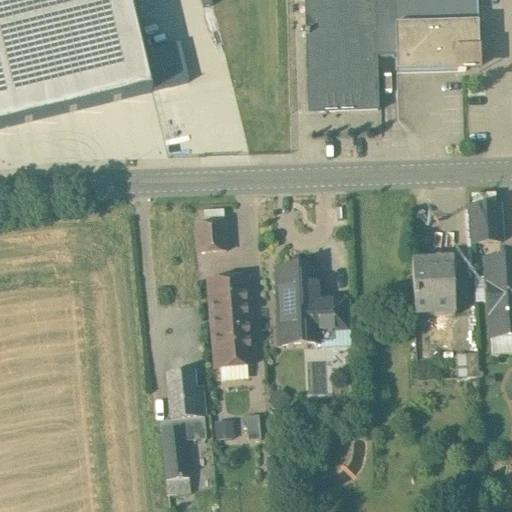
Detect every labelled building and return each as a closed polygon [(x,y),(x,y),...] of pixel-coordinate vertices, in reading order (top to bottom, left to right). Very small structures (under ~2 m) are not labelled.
[(375,58),(395,57),(396,74),(464,72),(464,68),(477,68),(475,0),(302,0),(306,113),(377,111),(375,58)] [(499,208),(471,210),(473,245),(501,244),(499,208)] [(224,225),(196,227),(198,255),(226,253),(224,225)] [(511,255),(502,257),(503,263),(486,264),(491,340),(511,338),(511,255)] [(452,261),(412,263),(415,319),(455,317),(452,261)] [(316,270),(278,272),(280,314),(277,314),(278,329),(287,329),(288,346),(319,345),(319,333),(318,305),(316,270)] [(228,282),(211,283),(218,370),(252,367),(246,298),(248,296),(247,286),(245,285),(245,281),(228,282)] [(350,303),(318,305),(319,333),(351,330),(350,303)] [(477,356),(466,357),(467,380),(479,379),(477,356)] [(466,357),(456,357),(457,380),(467,380),(466,357)] [(192,375),(167,378),(172,423),(204,420),(201,390),(194,390),(192,375)] [(259,418),(246,419),(248,443),(261,442),(259,418)] [(216,424),(217,443),(235,442),(234,422),(216,424)] [(183,433),(161,435),(168,498),(190,496),(183,433)]
